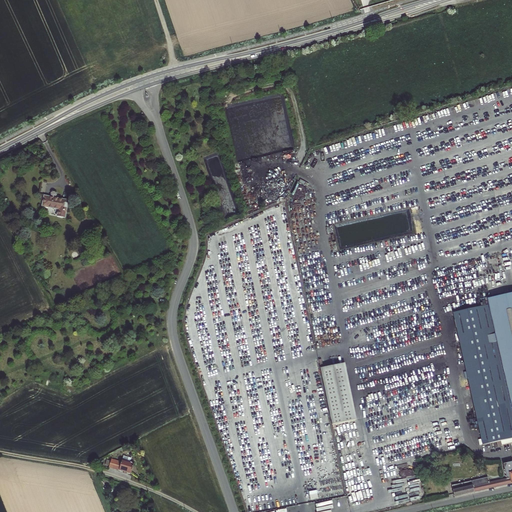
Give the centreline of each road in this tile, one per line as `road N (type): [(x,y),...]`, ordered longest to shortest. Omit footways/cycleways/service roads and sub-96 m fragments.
road 1 (residential): [(233,511),(171,331),(193,241),(161,136)]
road 2 (track): [(195,511),(112,475),(0,452)]
road 3 (secondary): [(133,82),(7,147)]
road 4 (secondary): [(7,147),(135,90)]
road 5 (secondary): [(285,46),(152,76)]
road 6 (secondary): [(155,83),(285,46)]
